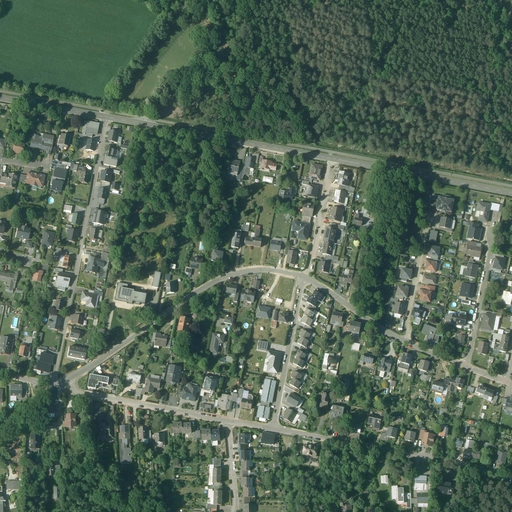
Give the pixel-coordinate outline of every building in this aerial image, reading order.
[(98,125),(86,123),(84,134),(92,135),(96,136),(98,125)] [(119,133),(110,132),(108,142),(114,143),(117,144),(118,138),(119,133)] [(42,141),(41,144),(51,146),(53,137),(43,135),(42,141)] [(42,141),(36,140),(37,137),(32,136),(31,139),(30,145),(30,148),(41,150),(41,151),(44,151),(45,152),(47,152),(47,148),(51,149),(51,146),(41,144),(42,141)] [(69,137),(61,136),(58,148),(61,149),(62,146),(67,147),(69,137)] [(94,142),(87,141),(85,151),(92,152),(94,142)] [(17,145),(14,144),(13,149),(13,153),(22,154),(23,146),(21,146),(21,145),(18,144),(17,145)] [(114,149),(107,148),(105,158),(112,159),(114,151),(114,149)] [(112,159),(105,158),(104,166),(116,168),(118,160),(116,160),(112,159)] [(255,160),(247,158),(245,168),(246,168),(250,169),(253,170),(255,160)] [(239,163),(235,162),(234,162),(229,161),(227,170),(238,173),(239,169),(240,163),(239,163)] [(271,163),(262,161),(261,170),(263,170),(263,171),(269,172),(269,170),(275,171),(276,165),(271,164),(271,163)] [(322,167),(312,165),(309,179),(312,179),(319,181),(322,167)] [(56,170),(55,170),(53,178),(64,180),(66,172),(64,172),(56,170)] [(108,173),(102,172),(100,182),(110,184),(112,174),(108,173)] [(350,174),(339,172),(338,179),(340,179),(339,185),(347,187),(350,174)] [(88,174),(81,173),(79,183),(86,184),(88,174)] [(43,177),(29,174),(28,178),(27,177),(25,185),(30,186),(37,188),(37,187),(42,188),(43,181),(42,180),(43,177)] [(17,177),(8,175),(7,176),(1,175),(1,177),(0,179),(0,183),(6,185),(5,188),(14,190),(17,177)] [(27,177),(20,176),(19,183),(25,185),(27,177)] [(62,185),(51,182),(50,186),(52,186),(51,191),(60,192),(62,185)] [(308,186),(307,192),(308,192),(307,197),(316,198),(318,187),(308,186)] [(290,188),(289,192),(285,191),(284,199),(292,200),(294,189),(290,188)] [(106,191),(99,190),(97,200),(104,201),(106,191)] [(338,191),(336,191),(334,197),(337,198),(336,203),(340,204),(343,205),(346,193),(338,191)] [(439,201),(431,199),(430,206),(437,208),(439,201)] [(453,201),(439,199),(437,208),(437,210),(451,213),(453,201)] [(490,205),(478,203),(477,211),(480,212),(479,221),(487,223),(489,211),(490,205)] [(314,206),(304,204),(303,210),(305,210),(304,213),(312,215),(312,210),(313,210),(314,206)] [(500,206),(490,204),(490,205),(489,211),(498,213),(500,206)] [(338,210),(331,208),(329,220),(340,223),(343,211),(338,210)] [(92,224),(103,226),(105,215),(94,213),(92,224)] [(80,216),(73,215),(70,225),(78,227),(80,216)] [(303,216),(302,216),(301,222),(302,223),(302,224),(308,225),(309,217),(303,216)] [(447,220),(441,219),(440,227),(445,228),(449,229),(450,229),(451,221),(451,220),(447,220)] [(302,224),(294,222),(293,228),(300,230),(298,238),(306,240),(309,225),(308,225),(302,224)] [(475,227),(469,226),(469,227),(467,239),(479,241),(481,231),(475,229),(475,227)] [(26,229),(22,228),(21,229),(18,229),(16,238),(27,241),(29,231),(25,230),(26,229)] [(98,231),(91,230),(89,240),(96,241),(98,231)] [(70,231),(68,231),(66,242),(75,244),(77,232),(70,231)] [(329,232),(325,231),(323,242),(327,242),(329,243),(333,244),(336,233),(329,232)] [(438,232),(431,231),(429,241),(436,242),(438,232)] [(53,235),(43,233),(41,245),(51,247),(53,235)] [(240,236),(234,234),(231,247),(238,249),(240,236)] [(258,239),(254,239),(254,240),(253,246),(260,248),(261,243),(263,243),(263,240),(258,239)] [(281,243),(272,242),(271,249),(279,251),(281,243)] [(326,245),(324,245),(322,254),(326,255),(331,256),(333,246),(328,245),(326,245)] [(473,248),(467,246),(466,255),(474,257),(474,256),(480,257),(481,249),(473,248)] [(439,249),(430,247),(428,256),(431,257),(438,258),(439,249)] [(223,253),(213,251),(211,261),(221,263),(223,253)] [(297,253),(289,251),(288,255),(286,263),(295,265),(297,253)] [(71,259),(64,258),(62,268),(69,269),(71,259)] [(194,259),(192,258),(190,268),(200,270),(202,260),(200,260),(200,259),(195,258),(194,259)] [(344,261),(344,259),(341,258),(339,267),(347,268),(348,261),(344,261)] [(505,259),(503,259),(497,258),(495,258),(493,269),(495,269),(501,270),(503,270),(505,259)] [(100,261),(88,259),(87,264),(88,264),(87,272),(96,274),(97,266),(103,267),(104,262),(100,261)] [(326,263),(320,262),(318,272),(323,272),(328,272),(330,263),(326,262),(326,263)] [(430,262),(427,262),(425,271),(435,273),(437,264),(430,262)] [(474,266),(468,265),(467,271),(464,270),(463,276),(476,279),(478,267),(474,267),(474,266)] [(47,267),(40,266),(40,270),(39,270),(38,272),(42,273),(42,274),(44,275),(44,278),(47,278),(49,267),(47,267)] [(184,275),(190,276),(192,269),(186,268),(184,275)] [(402,269),(400,278),(407,280),(410,280),(412,271),(402,269)] [(348,277),(340,275),(339,282),(340,282),(340,285),(341,286),(341,287),(343,287),(343,286),(347,287),(347,283),(351,284),(354,271),(349,271),(348,277)] [(38,272),(37,272),(37,274),(33,273),(33,275),(32,274),(32,277),(31,282),(40,284),(42,274),(42,273),(38,272)] [(11,277),(0,274),(0,273),(0,281),(7,283),(6,289),(5,289),(6,290),(7,290),(7,289),(11,290),(12,284),(15,284),(15,281),(16,276),(11,275),(11,277)] [(158,288),(161,274),(156,273),(154,283),(153,283),(152,287),(158,288)] [(58,274),(55,287),(57,287),(65,288),(67,289),(69,277),(61,275),(58,274)] [(118,283),(115,301),(127,303),(126,304),(132,305),(133,304),(140,305),(140,304),(145,305),(147,294),(127,290),(128,285),(118,283)] [(173,283),(166,284),(167,294),(174,293),(173,283)] [(474,286),(464,284),(461,297),(466,298),(471,299),(472,293),(473,293),(474,286)] [(237,287),(227,285),(226,292),(235,294),(235,293),(237,287)] [(396,296),(403,298),(406,298),(408,289),(398,288),(396,296)] [(255,293),(242,291),(240,300),(253,303),(255,293)] [(323,296),(315,291),(311,297),(317,301),(319,302),(323,296)] [(426,292),(421,291),(419,300),(429,302),(431,293),(426,292)] [(93,295),(82,293),(81,301),(87,302),(86,306),(94,308),(96,296),(93,295)] [(311,297),(310,297),(306,303),(309,305),(314,307),(317,301),(311,297)] [(63,302),(55,301),(53,311),(61,312),(63,302)] [(397,303),(396,303),(394,315),(402,316),(404,305),(397,303)] [(418,306),(415,305),(411,316),(415,318),(420,319),(422,314),(424,315),(425,313),(417,310),(418,306)] [(270,309),(258,306),(256,317),(261,318),(261,315),(269,317),(270,309)] [(313,313),(306,310),(303,316),(305,317),(311,320),(314,314),(313,313)] [(339,314),(333,313),(331,321),(335,322),(339,322),(341,323),(341,322),(343,315),(339,314)] [(288,315),(280,314),(279,322),(286,323),(288,315)] [(456,317),(448,315),(448,317),(446,316),(445,321),(447,321),(446,324),(454,326),(455,325),(456,317)] [(467,318),(457,315),(456,317),(455,325),(463,327),(465,321),(466,321),(467,320),(467,319),(467,318)] [(492,316),(484,315),(481,328),(492,330),(495,317),(492,316)] [(77,316),(74,316),(72,324),(81,325),(83,318),(77,316)] [(311,320),(305,317),(301,323),(305,325),(309,327),(313,321),(311,320)] [(58,319),(52,318),(51,322),(49,322),(48,325),(50,326),(49,330),(58,331),(60,320),(58,319)] [(190,320),(181,318),(178,331),(187,333),(190,320)] [(361,325),(350,322),(348,332),(352,333),(352,332),(359,334),(361,325)] [(436,330),(425,325),(422,333),(428,335),(426,339),(432,342),(432,341),(434,335),(436,330)] [(78,340),(79,332),(71,330),(69,338),(78,340)] [(309,334),(302,330),(299,337),(301,338),(307,341),(310,335),(309,334)] [(160,335),(156,334),(154,345),(165,347),(167,337),(160,336),(160,335)] [(213,334),(211,345),(216,346),(216,345),(216,342),(221,343),(221,342),(223,343),(224,339),(222,339),(222,336),(218,335),(213,334)] [(509,337),(502,336),(501,341),(501,344),(507,345),(509,337)] [(307,341),(301,338),(297,344),(301,346),(305,348),(309,342),(307,341)] [(12,342),(0,339),(0,340),(0,352),(1,353),(1,354),(7,355),(9,350),(10,350),(11,346),(12,342)] [(258,350),(266,352),(268,343),(259,341),(258,350)] [(488,344),(479,343),(477,354),(486,355),(488,344)] [(507,345),(501,344),(500,347),(499,352),(505,353),(507,345)] [(216,346),(211,345),(210,352),(213,353),(214,352),(217,353),(218,347),(217,347),(217,346),(216,345),(216,346)] [(29,347),(20,346),(20,348),(19,348),(18,357),(26,359),(27,353),(28,353),(29,347)] [(86,350),(69,347),(67,357),(84,361),(86,350)] [(304,354),(298,351),(295,357),(297,358),(303,362),(306,356),(304,354)] [(267,372),(277,374),(281,354),(268,352),(266,359),(270,360),(267,372)] [(40,354),(39,363),(50,365),(51,365),(53,357),(40,354)] [(374,357),(365,354),(364,357),(363,362),(372,364),(374,357)] [(411,356),(403,354),(401,363),(409,366),(409,365),(411,356)] [(303,362),(297,358),(293,364),(297,367),(301,369),(301,368),(304,363),(303,362)] [(387,360),(383,359),(381,366),(378,366),(377,371),(381,372),(383,372),(384,372),(385,368),(390,369),(392,362),(387,361),(387,360)] [(429,364),(421,361),(418,370),(426,373),(429,364)] [(39,363),(38,363),(36,371),(48,373),(50,365),(39,363)] [(181,369),(169,366),(167,380),(171,381),(170,383),(172,385),(173,385),(175,384),(178,384),(179,376),(181,375),(180,373),(181,369)] [(300,375),(294,372),(291,378),(293,379),(299,382),(302,376),(300,375)] [(135,374),(130,373),(130,374),(128,374),(126,382),(136,384),(139,385),(141,376),(135,375),(135,374)] [(96,377),(92,377),(90,378),(89,384),(88,388),(96,389),(96,386),(98,386),(99,383),(108,384),(109,379),(96,377)] [(217,379),(206,377),(205,383),(204,388),(210,390),(210,391),(214,392),(217,379)] [(161,381),(147,378),(145,389),(145,392),(153,394),(154,387),(159,388),(161,381)] [(299,382),(293,379),(289,385),(294,388),(297,389),(300,383),(299,382)] [(464,381),(456,379),(456,382),(454,387),(457,388),(461,389),(462,389),(463,386),(464,381)] [(274,393),(276,382),(274,382),(265,380),(263,391),(274,393)] [(442,385),(434,382),(431,392),(435,393),(435,391),(442,393),(444,386),(442,385)] [(198,385),(192,384),(191,389),(184,388),(183,393),(182,399),(195,402),(196,392),(197,387),(198,385)] [(22,386),(11,386),(11,398),(22,398),(22,386)] [(486,389),(478,387),(476,393),(484,396),(486,389)] [(494,392),(486,389),(484,396),(488,397),(491,399),(494,392)] [(269,403),(272,403),(274,393),(263,391),(261,401),(269,403)] [(287,402),(296,407),(300,399),(291,394),(287,402)] [(329,395),(323,394),(322,400),(321,402),(320,402),(319,407),(327,408),(328,399),(329,395)] [(231,397),(223,395),(222,400),(221,400),(221,402),(218,401),(217,408),(223,409),(230,410),(232,401),(232,397),(231,397)] [(247,400),(242,399),(241,408),(251,409),(252,401),(251,401),(252,397),(248,396),(247,400)] [(57,404),(48,404),(48,414),(54,414),(54,415),(57,415),(57,404)] [(260,407),(259,407),(257,417),(267,419),(269,409),(268,408),(260,407)] [(344,409),(333,407),(330,421),(341,423),(344,409)] [(293,412),(288,409),(282,418),(294,425),(295,423),(299,416),(298,415),(296,414),(293,412)] [(302,414),(299,412),(298,415),(299,416),(298,419),(304,422),(307,417),(302,414)] [(76,415),(65,415),(66,427),(72,427),(71,426),(76,426),(76,415)] [(381,418),(369,415),(367,425),(374,426),(373,430),(378,431),(381,419),(381,418)] [(112,423),(106,423),(106,425),(101,425),(101,436),(107,436),(113,436),(112,423)] [(182,423),(173,424),(173,434),(175,434),(175,435),(179,435),(179,434),(182,433),(182,425),(182,423)] [(190,424),(182,425),(182,433),(182,434),(184,434),(184,433),(187,433),(187,434),(191,434),(190,424)] [(129,426),(120,427),(120,435),(119,435),(119,440),(122,440),(129,439),(129,426)] [(147,428),(139,429),(139,434),(138,435),(138,436),(139,437),(139,440),(147,439),(147,428)] [(397,430),(389,428),(388,432),(387,438),(388,438),(395,439),(397,430)] [(210,431),(201,431),(202,441),(203,441),(203,440),(207,439),(207,440),(211,440),(210,432),(210,431)] [(219,431),(210,432),(211,440),(211,445),(217,445),(216,441),(220,441),(219,431)] [(415,434),(407,432),(405,441),(413,443),(415,434)] [(273,446),(275,436),(263,434),(262,442),(261,444),(273,446)] [(424,434),(423,440),(422,445),(425,445),(425,444),(426,445),(426,446),(428,447),(428,446),(431,447),(431,444),(432,444),(434,436),(424,434)] [(163,435),(155,435),(155,438),(155,443),(156,443),(161,443),(161,446),(165,446),(165,438),(163,438),(163,435)] [(38,436),(34,436),(34,440),(30,440),(30,448),(38,448),(38,436)] [(126,445),(123,446),(122,440),(119,440),(120,464),(131,464),(130,449),(126,449),(126,445)] [(318,448),(304,445),(302,454),(316,457),(318,448)] [(467,451),(464,450),(463,457),(471,458),(473,452),(467,451)] [(507,453),(498,451),(496,464),(504,465),(507,453)] [(481,453),(473,452),(471,458),(479,460),(481,453)] [(55,467),(50,467),(51,469),(47,469),(47,480),(60,479),(60,471),(55,472),(55,469),(55,467)] [(426,477),(416,476),(415,490),(423,491),(423,485),(426,485),(426,477)] [(443,484),(439,483),(438,491),(444,492),(444,494),(453,496),(454,490),(452,490),(453,485),(449,484),(449,486),(443,485),(443,484)] [(248,488),(243,488),(243,494),(244,494),(244,498),(247,498),(254,498),(254,488),(248,488)] [(371,492),(364,493),(365,506),(369,506),(368,504),(372,504),(371,492)] [(405,495),(397,495),(395,495),(395,499),(397,498),(397,504),(401,504),(401,503),(407,503),(407,509),(411,509),(411,494),(405,495)] [(428,494),(417,495),(417,504),(428,503),(428,494)]
